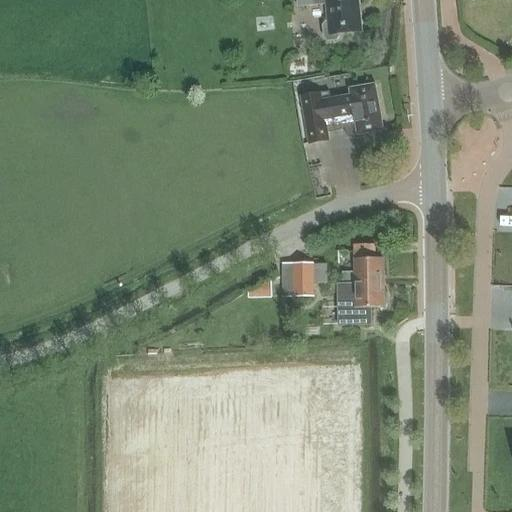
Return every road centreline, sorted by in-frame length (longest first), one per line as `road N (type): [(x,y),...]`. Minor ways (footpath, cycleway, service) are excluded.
road 1 (unclassified): [(0,362),(69,340),(305,220),(433,187)]
road 2 (primary): [(433,511),(433,187)]
